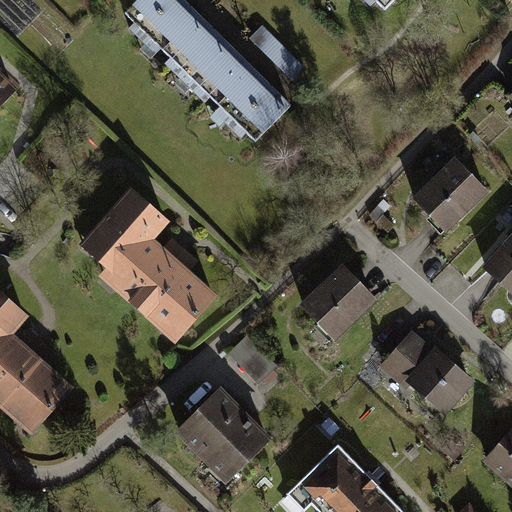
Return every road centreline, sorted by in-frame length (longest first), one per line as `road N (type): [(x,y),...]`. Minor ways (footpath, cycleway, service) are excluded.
road 1 (residential): [(0,455),(50,475),(85,464),(234,330)]
road 2 (residential): [(511,370),(348,224)]
